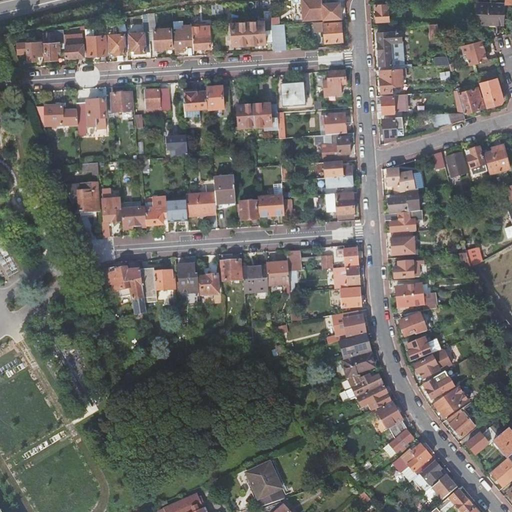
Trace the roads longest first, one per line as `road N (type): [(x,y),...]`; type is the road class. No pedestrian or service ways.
road 1 (residential): [(362,57),(29,80)]
road 2 (residential): [(497,511),(426,426),(393,366),(374,232)]
road 3 (residential): [(374,232),(97,253)]
road 4 (residential): [(369,157),(511,117)]
